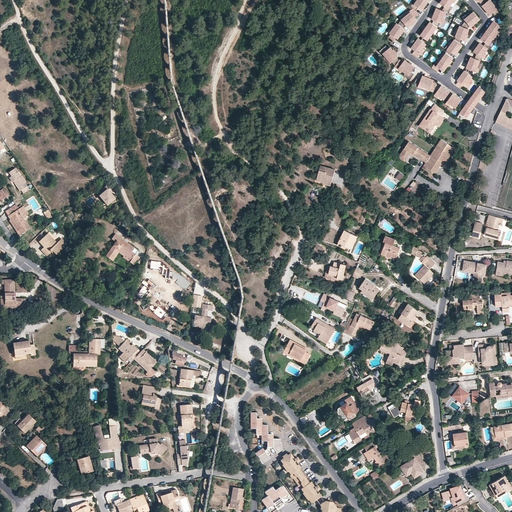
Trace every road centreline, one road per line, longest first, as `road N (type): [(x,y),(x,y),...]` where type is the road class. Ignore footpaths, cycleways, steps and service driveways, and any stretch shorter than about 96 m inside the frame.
road 1 (residential): [(437,334),(462,205),(511,44)]
road 2 (track): [(304,242),(280,191),(228,144),(214,101),(217,71),(256,0)]
road 3 (tertiary): [(26,260),(74,294),(256,382)]
road 4 (residential): [(268,390),(262,349),(286,279),(304,242),(364,165)]
road 5 (track): [(262,349),(226,304),(145,232),(111,167)]
road 6 (track): [(111,167),(78,129),(13,0)]
road 7 (residential): [(106,511),(100,492),(107,487),(215,471),(250,477)]
road 8 (track): [(126,0),(111,167)]
road 9 (tertiary): [(268,390),(360,511)]
road 10 (residential): [(444,478),(430,378),(437,334)]
